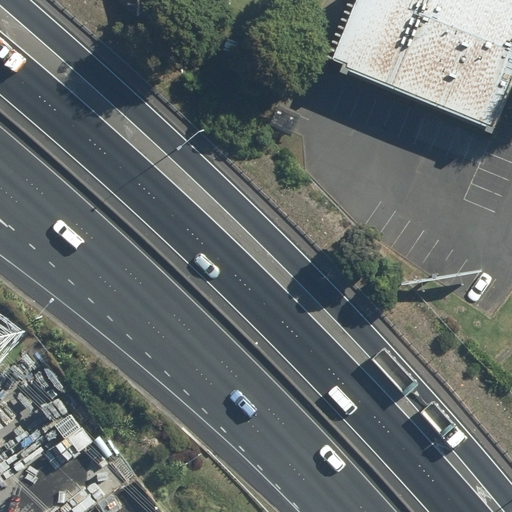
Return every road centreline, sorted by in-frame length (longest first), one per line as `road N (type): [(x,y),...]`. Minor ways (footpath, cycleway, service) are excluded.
road 1 (motorway): [(13,0),(162,125),(268,229),(401,366),(511,497)]
road 2 (motorway): [(0,65),(228,268),(373,411),(460,511)]
road 3 (motorway): [(335,478),(151,291),(0,154)]
road 4 (motorway): [(335,478),(0,233)]
